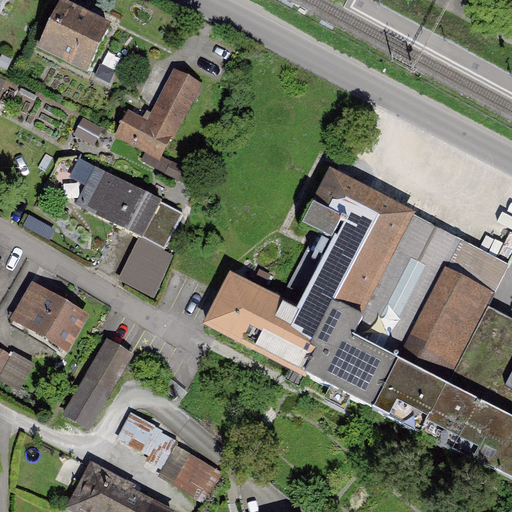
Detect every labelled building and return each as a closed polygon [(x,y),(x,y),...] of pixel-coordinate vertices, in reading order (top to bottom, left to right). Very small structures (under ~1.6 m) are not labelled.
[(107,31),(58,14),(42,59),(91,76),(107,31)] [(202,93),(176,80),(153,126),(125,112),(111,140),(166,167),(202,93)] [(186,215),(97,173),(79,213),(153,247),(134,287),(161,300),(181,259),(168,253),(186,215)] [(506,271),(328,181),(309,218),(341,234),(294,326),(229,293),(206,338),(511,492),(511,350),(475,332),(506,271)] [(90,318),(36,291),(18,328),(71,355),(90,318)] [(126,358),(102,347),(68,421),(91,432),(126,358)] [(33,369),(1,352),(0,353),(0,388),(18,397),(33,369)] [(196,502),(216,474),(181,450),(161,478),(196,502)] [(173,511),(97,477),(80,511),(173,511)]
